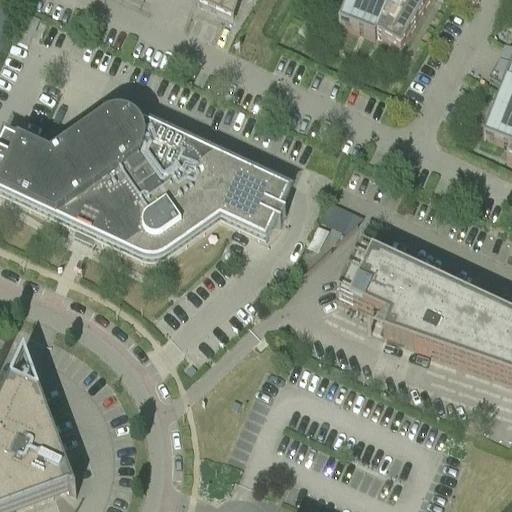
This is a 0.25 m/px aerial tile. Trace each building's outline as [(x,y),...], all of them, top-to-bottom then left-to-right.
[(198,0),(196,8),(233,25),(240,0),(198,0)] [(350,0),(342,19),(338,29),(375,44),(377,41),(400,55),(431,0),(350,0)] [(25,17),(12,44),(27,51),(40,24),(25,17)] [(511,58),(511,70),(505,88),(483,144),(511,155),(506,163),(511,166),(511,47),(507,56),(511,58)] [(0,202),(8,205),(55,228),(139,267),(144,269),(150,270),(155,269),(161,268),(167,265),(220,228),(246,240),(266,249),(274,229),(280,232),(285,221),(280,218),(289,199),(282,196),(215,165),(132,126),(129,125),(126,124),(122,123),(118,123),(115,123),(110,124),(105,127),(50,165),(40,161),(48,145),(20,132),(13,148),(5,144),(0,153),(0,202)] [(387,330),(382,344),(511,388),(511,326),(358,255),(336,303),(383,325),(387,330)] [(24,361),(0,412),(0,511),(27,511),(68,498),(75,501),(24,361)]
